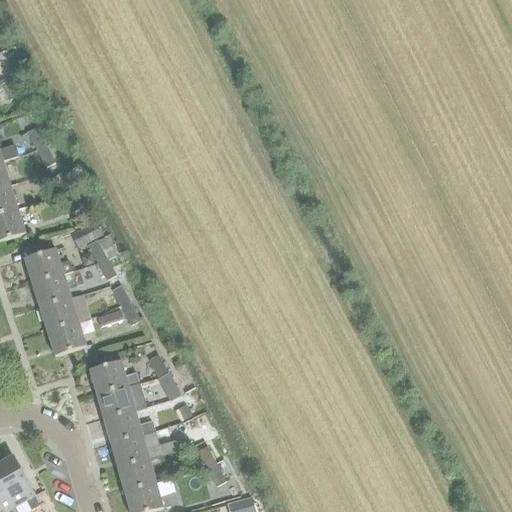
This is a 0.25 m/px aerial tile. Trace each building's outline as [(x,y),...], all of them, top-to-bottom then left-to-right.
[(13,76),(19,73),(23,70),(18,60),(13,62),(8,65),(7,65),(13,76)] [(9,80),(0,84),(0,85),(9,102),(19,97),(9,80)] [(45,147),(36,130),(27,135),(36,152),(45,147)] [(55,165),(45,147),(36,152),(45,170),(55,165)] [(0,152),(0,164),(3,164),(18,159),(14,148),(0,152)] [(3,164),(0,164),(0,190),(10,187),(3,164)] [(51,180),(61,198),(70,193),(61,175),(51,180)] [(0,216),(18,211),(10,187),(0,190),(0,216)] [(70,215),(79,210),(70,193),(61,198),(70,215)] [(0,243),(25,236),(18,211),(0,216),(0,243)] [(77,250),(103,237),(96,224),(70,237),(77,250)] [(108,237),(97,243),(87,248),(97,266),(107,261),(110,260),(117,256),(108,237)] [(72,274),(68,262),(60,265),(56,251),(24,261),(32,287),(64,277),(72,274)] [(80,258),(84,268),(94,265),(90,255),(80,258)] [(106,282),(116,277),(107,261),(97,266),(106,282)] [(71,301),(64,277),(32,287),(39,311),(71,301)] [(112,293),(122,313),(132,308),(121,288),(112,293)] [(39,311),(47,335),(79,325),(71,301),(39,311)] [(130,328),(140,323),(132,308),(122,313),(130,328)] [(47,335),(54,359),(86,349),(79,325),(47,335)] [(123,352),(96,360),(99,370),(121,363),(126,362),(123,352)] [(167,375),(158,358),(148,363),(158,380),(167,375)] [(96,398),(128,389),(139,386),(136,375),(125,378),(121,363),(99,370),(89,373),(96,398)] [(173,384),(162,390),(169,402),(179,396),(180,396),(173,384)] [(135,413),(128,389),(96,398),(103,422),(135,413)] [(185,407),(175,412),(182,426),(192,420),(185,407)] [(139,426),(135,413),(103,422),(110,446),(142,437),(155,433),(152,422),(139,426)] [(110,446),(117,470),(149,461),(142,437),(110,446)] [(206,471),(216,466),(207,449),(197,454),(206,471)] [(0,483),(14,508),(25,502),(30,511),(31,511),(39,508),(34,497),(12,459),(0,465),(0,483)] [(117,470),(124,494),(156,485),(149,461),(117,470)] [(226,484),(216,466),(206,471),(216,489),(226,484)] [(7,511),(14,508),(0,483),(0,511),(7,511)] [(168,497),(160,499),(156,485),(124,494),(128,511),(157,511),(163,510),(169,508),(171,508),(170,506),(168,497)] [(227,506),(228,511),(254,511),(251,499),(227,506)]
